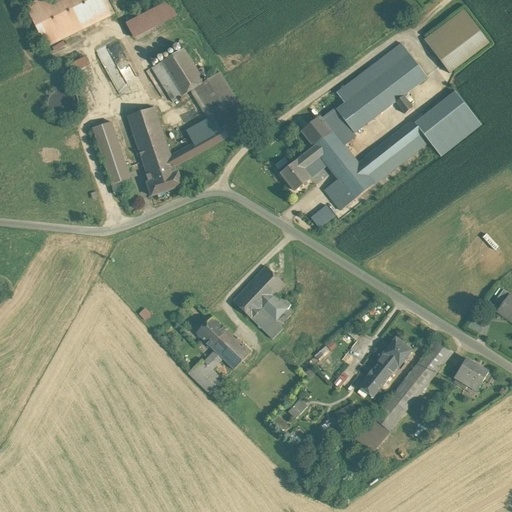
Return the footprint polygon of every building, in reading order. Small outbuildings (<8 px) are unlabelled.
[(103,0),(39,0),(26,7),(46,47),(111,16),(103,0)] [(170,1),(126,23),(135,39),(178,16),(170,1)] [(464,10),(424,40),(450,74),(490,44),(464,10)] [(428,78),(402,44),(378,62),(385,73),(386,72),(404,96),(428,78)] [(138,79),(121,45),(100,56),(110,77),(121,72),(128,84),(138,79)] [(204,82),(183,49),(162,62),(183,96),(194,89),(204,82)] [(69,63),(73,73),(89,65),(85,55),(69,63)] [(183,96),(162,62),(152,68),(173,102),(183,96)] [(378,62),(354,80),(362,90),(385,73),(378,62)] [(245,111),(220,72),(204,82),(208,88),(229,121),(243,112),(245,111)] [(362,90),(362,91),(380,114),(396,102),(404,96),(386,72),(362,90)] [(362,90),(354,80),(346,86),(354,97),(362,91),(362,90)] [(204,82),(194,89),(198,94),(208,88),(204,82)] [(155,108),(128,117),(148,175),(175,167),(237,133),(235,131),(229,121),(208,88),(198,94),(220,129),(193,144),(171,156),(155,108)] [(78,110),(79,104),(78,99),(74,94),(69,90),(63,89),(58,91),(53,94),(49,99),(48,105),(49,111),(53,116),(58,119),(64,120),(70,119),(75,115),(78,110)] [(380,114),(362,91),(354,97),(372,120),(380,114)] [(455,92),(424,117),(438,135),(429,142),(441,157),(481,125),(455,92)] [(404,96),(396,102),(405,114),(413,108),(404,96)] [(372,120),(354,97),(337,110),(355,134),(372,120)] [(243,112),(229,121),(235,131),(249,122),(243,112)] [(422,115),(358,165),(374,185),(429,142),(438,135),(424,117),(422,115)] [(353,158),(320,116),(301,131),(315,148),(321,156),(334,173),(353,158)] [(187,131),(193,144),(220,129),(211,117),(187,131)] [(131,179),(112,122),(93,129),(112,185),(119,185),(131,179)] [(297,161),(281,173),(295,191),(311,179),(304,170),(321,156),(315,148),(297,161)] [(353,158),(334,173),(339,179),(355,200),(374,185),(358,165),(353,158)] [(175,167),(148,175),(150,182),(147,183),(152,197),(158,195),(160,200),(169,196),(167,191),(183,186),(179,173),(177,173),(175,167)] [(119,185),(112,185),(115,194),(134,187),(131,179),(119,185)] [(339,179),(325,190),(341,211),(355,200),(339,179)] [(327,206),(311,218),(319,228),(335,216),(327,206)] [(266,266),(233,301),(253,320),(263,309),(277,294),(286,285),(266,266)] [(504,290),(496,301),(503,306),(511,295),(504,290)] [(277,294),(263,309),(273,319),(281,326),(294,313),(277,294)] [(511,295),(503,306),(498,312),(511,322),(511,295)] [(139,314),(146,320),(151,314),(144,308),(139,314)] [(263,309),(253,320),(262,329),(273,319),(263,309)] [(234,336),(213,317),(197,333),(213,349),(215,351),(234,336)] [(273,319),(262,329),(273,340),(283,329),(281,326),(273,319)] [(356,340),(363,331),(354,323),(347,332),(356,340)] [(215,351),(223,360),(234,370),(246,358),(248,360),(249,358),(248,357),(252,353),(234,336),(215,351)] [(384,355),(398,367),(399,367),(403,362),(412,351),(411,350),(412,348),(407,344),(405,345),(396,338),(383,355),(384,355)] [(406,380),(394,395),(410,407),(453,353),(437,341),(405,380),(406,380)] [(223,360),(215,351),(213,349),(204,362),(213,370),(223,360)] [(398,367),(384,355),(360,386),(359,386),(357,388),(360,390),(362,389),(374,398),(374,397),(398,367)] [(213,370),(204,362),(202,359),(188,373),(210,394),(224,380),(213,370)] [(489,373),(466,359),(455,378),(457,379),(454,383),(474,394),(476,390),(477,391),(480,386),(481,386),(484,380),(489,383),(494,376),(489,373)] [(394,395),(383,409),(382,408),(374,419),(390,431),(410,407),(394,395)] [(301,412),(308,405),(301,398),(293,406),(301,412)] [(358,401),(337,413),(343,425),(352,420),(350,417),(363,410),(358,401)] [(279,414),(271,423),(283,434),(290,426),(279,414)] [(336,414),(332,416),(334,420),(337,425),(341,422),(336,414)] [(372,454),(390,431),(374,419),(361,434),(358,432),(352,438),(372,454)] [(327,430),(337,425),(334,420),(325,425),(327,430)] [(312,437),(298,425),(290,434),(304,446),(312,437)] [(308,453),(314,456),(322,439),(316,437),(308,453)]
